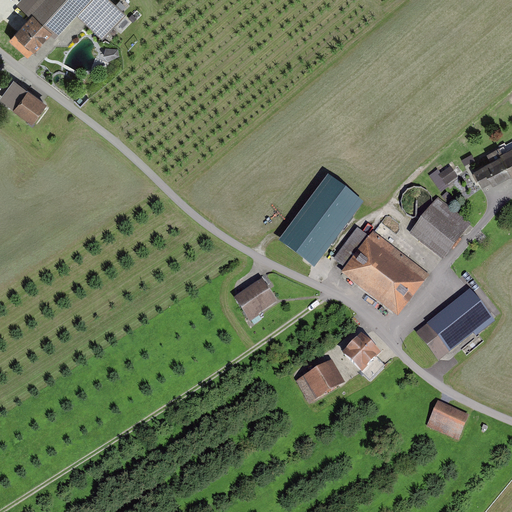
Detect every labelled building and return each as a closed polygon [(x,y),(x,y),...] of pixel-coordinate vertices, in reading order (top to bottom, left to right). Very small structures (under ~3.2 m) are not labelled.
[(127,15),(111,0),(19,0),(17,3),(31,16),(34,13),(52,30),(50,33),(55,38),(59,33),(77,14),(103,40),(127,15)] [(31,16),(9,40),(27,57),(50,33),(52,30),(34,13),(31,16)] [(108,62),(121,56),(116,47),(104,53),(108,62)] [(14,81),(1,99),(32,123),(46,104),(14,81)] [(511,149),(507,152),(505,148),(490,155),(493,162),(477,170),(485,187),(511,174),(511,149)] [(440,173),(433,177),(442,192),(450,187),(447,183),(457,177),(453,170),(442,177),(440,173)] [(329,177),(279,244),(314,270),(364,204),(329,177)] [(413,219),(420,219),(423,218),(432,206),(432,204),(431,198),(427,192),(421,189),(414,188),(408,191),(403,196),(401,203),(402,210),(407,216),(413,219)] [(409,235),(443,261),(471,225),(438,199),(432,206),(423,218),(409,235)] [(362,259),(351,274),(399,309),(426,273),(373,235),(357,256),(362,259)] [(250,318),(275,302),(262,283),(238,299),(250,318)] [(477,297),(422,335),(438,357),(492,318),(477,297)] [(362,337),(345,355),(372,381),(385,367),(376,359),(380,355),(362,337)] [(329,366),(299,382),(311,403),(340,387),(329,366)] [(469,418),(439,405),(433,419),(463,432),(469,418)]
